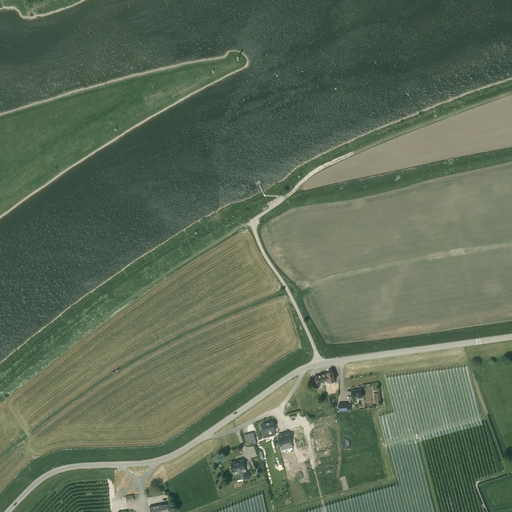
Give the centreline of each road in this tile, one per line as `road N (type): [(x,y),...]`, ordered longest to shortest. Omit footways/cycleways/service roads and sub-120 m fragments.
road 1 (tertiary): [(8,511),(54,471),(176,453),(319,364)]
road 2 (unclassified): [(319,364),(251,220),(281,198)]
road 3 (tertiary): [(319,364),(511,337)]
